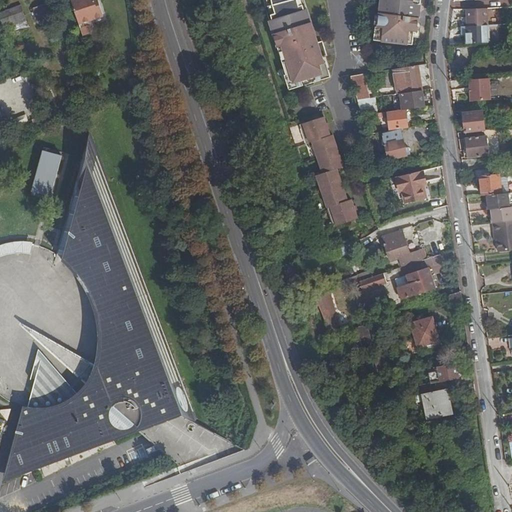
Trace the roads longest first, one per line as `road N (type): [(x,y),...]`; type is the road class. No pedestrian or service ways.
road 1 (residential): [(499,471),(438,65),(442,0)]
road 2 (secondary): [(163,0),(273,336)]
road 3 (unclassified): [(293,409),(262,464),(143,511)]
road 4 (secondary): [(367,494),(314,419),(273,336)]
road 5 (residential): [(354,166),(323,0)]
